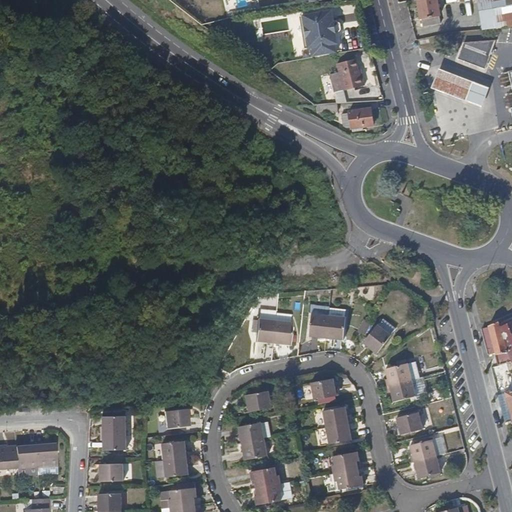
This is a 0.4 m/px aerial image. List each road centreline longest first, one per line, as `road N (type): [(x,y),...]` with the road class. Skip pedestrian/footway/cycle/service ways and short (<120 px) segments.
road 1 (residential): [(236,511),(212,475),(216,406),(245,378),(340,362),(364,384),(387,477),(406,503)]
road 2 (residential): [(503,479),(452,297)]
road 3 (primary): [(105,0),(240,97)]
road 4 (primary): [(240,97),(324,155),(351,191)]
road 5 (primary): [(370,155),(240,97)]
